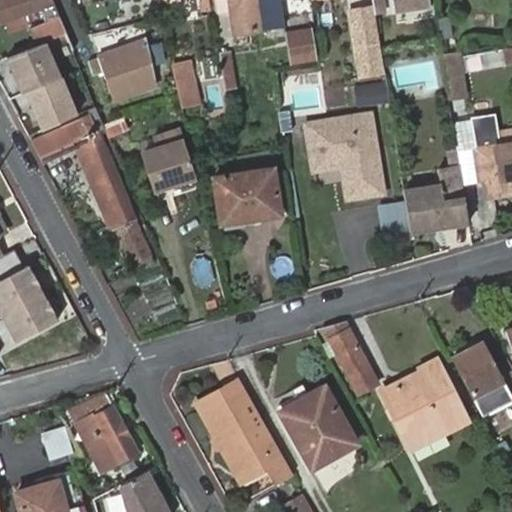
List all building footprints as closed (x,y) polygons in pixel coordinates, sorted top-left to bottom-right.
[(49,0),(0,0),(0,22),(38,9),(43,24),(26,29),(32,46),(46,41),(63,33),(51,4),(49,0)] [(228,0),(233,37),(259,33),(255,0),(228,0)] [(311,10),(309,0),(279,0),(282,14),(311,10)] [(390,0),(393,17),(414,15),(426,13),(425,0),(390,0)] [(380,72),(371,6),(351,9),(362,75),(380,72)] [(414,15),(393,17),(394,26),(415,24),(414,15)] [(317,27),(290,30),(294,64),(321,62),(317,27)] [(147,39),(100,56),(115,101),(157,87),(147,39)] [(32,46),(6,58),(41,136),(81,118),(46,41),(32,46)] [(239,90),(234,53),(221,55),(227,92),(239,90)] [(464,75),(464,56),(449,57),(450,76),(464,75)] [(192,60),(174,64),(184,108),(203,104),(192,60)] [(470,128),(462,84),(446,87),(454,131),(470,128)] [(387,99),(385,87),(355,92),(357,103),(387,99)] [(379,192),(371,115),(309,122),(314,167),(339,164),(342,196),(379,192)] [(90,119),(31,141),(40,157),(75,143),(98,134),(90,119)] [(511,131),(476,137),(482,176),(494,174),(497,193),(511,190),(511,131)] [(134,218),(98,134),(75,143),(83,162),(80,163),(108,229),(126,266),(151,255),(134,218)] [(179,136),(138,149),(152,191),(193,178),(179,136)] [(459,166),(438,170),(441,185),(402,191),(409,237),(469,227),(459,166)] [(214,179),(221,223),(262,217),(259,197),(277,194),(274,170),(214,179)] [(482,176),(484,183),(491,182),(495,182),(494,174),(482,176)] [(0,257),(0,317),(15,344),(57,321),(28,267),(24,269),(14,250),(0,257)] [(323,332),(348,377),(367,366),(344,326),(323,332)] [(483,345),(452,361),(473,398),(503,383),(483,345)] [(384,393),(410,443),(443,426),(448,436),(473,424),(441,361),(421,372),(422,374),(384,393)] [(270,470),(279,485),(296,477),(242,378),(227,386),(229,391),(200,407),(239,476),(265,462),(270,470)] [(285,415),(314,468),(358,443),(329,390),(285,415)] [(130,437),(114,406),(75,427),(99,473),(130,456),(122,442),(130,437)] [(443,426),(410,443),(415,453),(448,436),(443,426)] [(44,434),(52,461),(76,453),(67,427),(44,434)] [(130,456),(138,451),(130,437),(122,442),(130,456)] [(265,462),(239,476),(244,484),(270,470),(265,462)] [(154,484),(145,470),(139,474),(147,488),(154,484)] [(147,488),(139,474),(120,484),(128,511),(170,511),(154,484),(147,488)] [(70,511),(62,480),(16,493),(21,511),(70,511)] [(288,506),(291,511),(311,511),(303,498),(288,506)]
